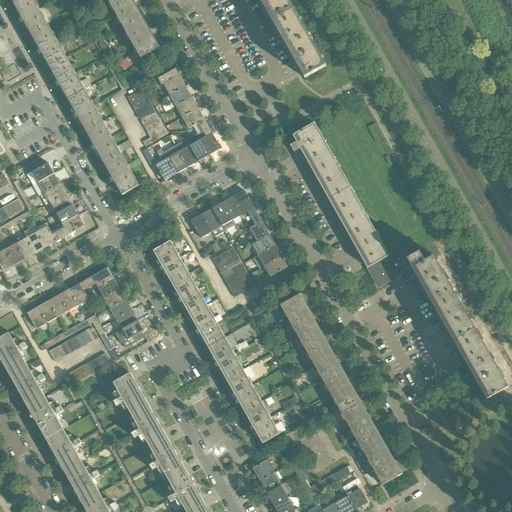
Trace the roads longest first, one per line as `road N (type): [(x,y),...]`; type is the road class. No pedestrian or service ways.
road 1 (residential): [(440,486),(254,157)]
road 2 (secondary): [(343,0),(511,300)]
road 3 (residential): [(234,511),(155,372),(185,355),(117,234)]
road 4 (secondary): [(511,211),(391,0)]
road 5 (residential): [(0,99),(13,109),(39,100),(117,234)]
road 6 (residential): [(254,157),(164,0)]
road 7 (residential): [(117,234),(254,157)]
road 8 (residential): [(0,300),(117,234)]
